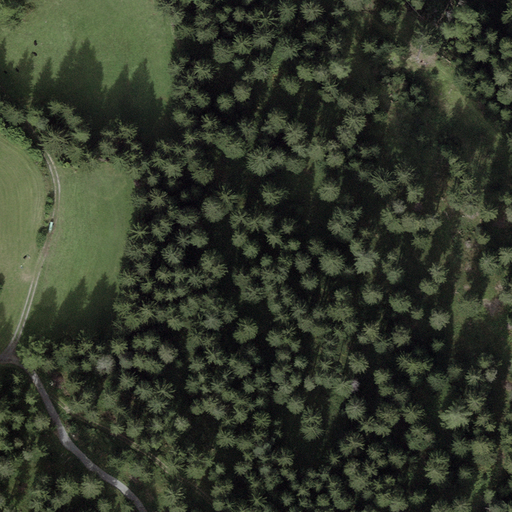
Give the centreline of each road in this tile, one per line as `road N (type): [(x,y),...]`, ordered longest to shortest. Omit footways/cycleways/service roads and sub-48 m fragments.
road 1 (track): [(25,313),(33,368),(71,450),(143,511)]
road 2 (track): [(33,368),(77,418),(148,454),(215,511)]
road 3 (track): [(0,354),(25,313),(56,206),(50,158)]
